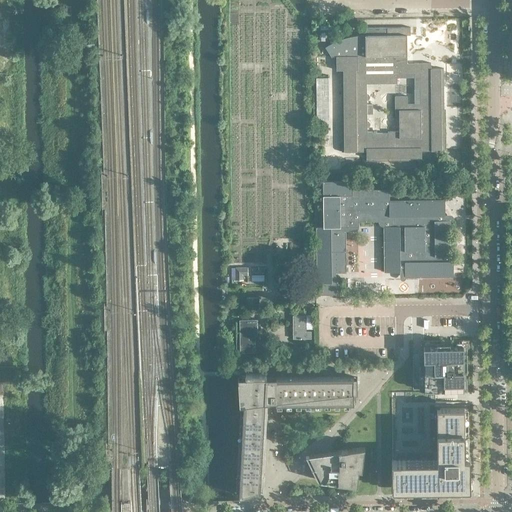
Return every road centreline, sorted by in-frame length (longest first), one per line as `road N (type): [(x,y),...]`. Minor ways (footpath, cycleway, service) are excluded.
road 1 (unclassified): [(496,376),(493,3)]
road 2 (residential): [(332,5),(493,3)]
road 3 (unclassified): [(497,511),(496,376)]
